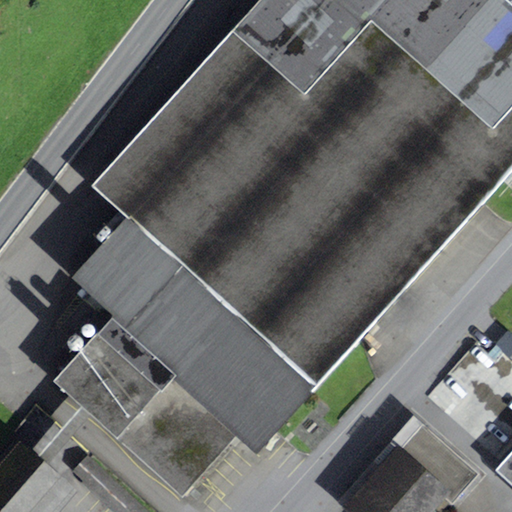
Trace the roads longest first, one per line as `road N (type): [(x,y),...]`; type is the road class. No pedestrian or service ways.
road 1 (residential): [(290,511),(511,262)]
road 2 (secondary): [(172,0),(0,223)]
